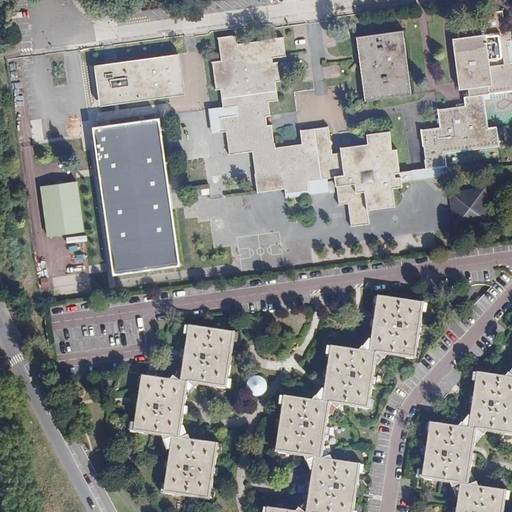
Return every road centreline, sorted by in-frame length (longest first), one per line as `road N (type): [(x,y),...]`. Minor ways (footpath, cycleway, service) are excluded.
road 1 (residential): [(386,511),(399,421),(410,401),(511,294)]
road 2 (primary): [(95,511),(0,333)]
road 3 (residential): [(316,285),(511,256)]
road 4 (residential): [(306,8),(111,31)]
